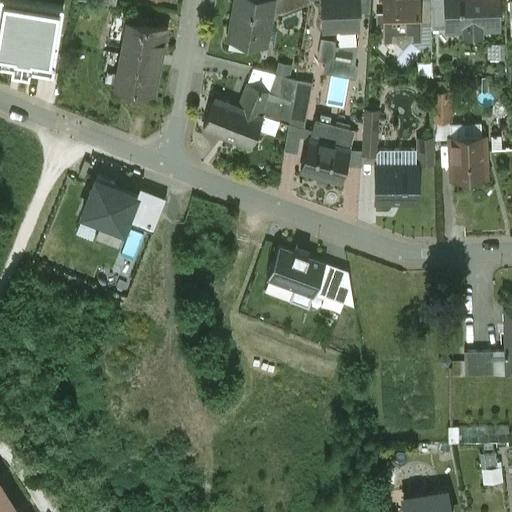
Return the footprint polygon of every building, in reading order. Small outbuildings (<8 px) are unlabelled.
[(63,8),(11,0),(1,0),(0,8),(0,61),(13,64),(12,70),(29,73),(30,67),(53,70),(63,8)] [(235,0),(229,39),(231,40),(232,34),(248,36),(247,43),(265,46),(271,11),(272,0),(235,0)] [(309,0),(272,0),(271,11),(281,13),(309,2),(309,0)] [(357,0),(323,0),(324,29),(356,28),(356,12),(356,9),(358,9),(357,0)] [(370,0),(357,0),(358,9),(356,9),(356,12),(369,12),(370,0)] [(383,0),(385,36),(394,36),(402,44),(410,36),(419,36),(418,25),(417,0),(383,0)] [(431,25),(430,0),(417,0),(418,25),(431,25)] [(445,0),(430,0),(431,25),(431,29),(447,28),(445,0)] [(445,0),(447,28),(464,28),(464,31),(468,34),(477,34),(480,30),(480,28),(498,27),(496,0),(445,0)] [(166,28),(128,21),(116,88),(154,95),(166,28)] [(355,47),(322,40),(319,58),(326,64),(325,73),(354,78),(356,69),(352,63),(355,47)] [(296,79),(276,73),(269,91),(270,92),(270,93),(260,116),(262,116),(262,115),(289,124),(296,79)] [(312,82),(296,79),(289,124),(304,129),(312,82)] [(269,91),(248,83),(238,107),(215,98),(203,127),(251,146),(262,116),(260,116),(270,93),(270,92),(269,91)] [(449,92),(433,92),(434,122),(450,121),(449,92)] [(379,112),(364,111),(362,146),(377,147),(379,112)] [(331,116),(320,114),(319,118),(315,117),(315,119),(329,123),(331,116)] [(329,123),(315,119),(310,138),(349,149),(354,129),(329,123)] [(480,125),(450,126),(450,125),(450,139),(481,138),(481,124),(480,124),(480,125)] [(310,138),(309,138),(300,171),(341,181),(349,149),(310,138)] [(481,138),(450,139),(452,179),(485,177),(484,138),(481,138)] [(433,164),(432,139),(418,139),(419,164),(433,164)] [(416,150),(379,150),(376,153),(376,166),(416,165),(416,150)] [(102,175),(106,161),(94,157),(90,172),(102,175)] [(376,166),(375,166),(376,201),(417,201),(417,166),(416,165),(376,166)] [(138,190),(98,175),(77,228),(118,243),(126,221),(138,190)] [(138,190),(126,221),(152,231),(165,197),(139,187),(138,190)] [(139,250),(144,232),(135,230),(130,247),(139,250)] [(325,262),(279,244),(266,278),(294,288),(290,300),(309,307),(313,294),(325,262)] [(348,270),(325,262),(313,294),(323,297),(324,294),(353,305),(348,270)] [(494,350),(464,351),(464,375),(495,374),(494,350)] [(0,511),(15,511),(0,488),(0,511)] [(449,511),(446,492),(403,498),(405,511),(449,511)]
